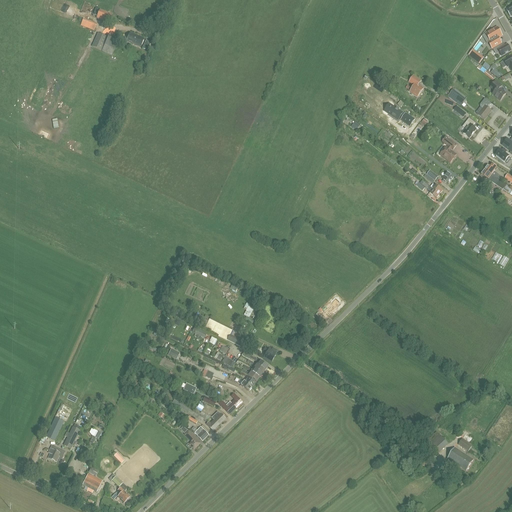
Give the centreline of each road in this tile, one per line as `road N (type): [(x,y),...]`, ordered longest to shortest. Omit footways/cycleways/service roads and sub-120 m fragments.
road 1 (unclassified): [(140,511),(431,222)]
road 2 (residential): [(431,222),(511,121)]
